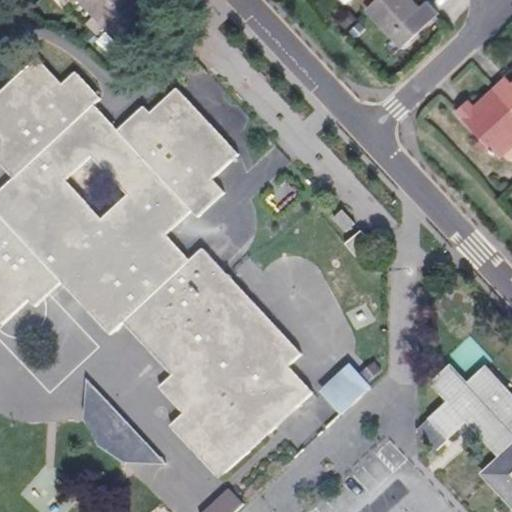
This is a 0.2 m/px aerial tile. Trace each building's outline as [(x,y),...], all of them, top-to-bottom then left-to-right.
[(72,0),(77,5),(81,1),(94,16),(87,23),(98,35),(106,28),(120,42),(153,11),(142,0),(72,0)] [(359,0),(369,10),(379,0),(359,0)] [(405,49),(441,16),(428,2),(421,9),(412,0),(379,0),(369,10),(405,49)] [(314,394),(286,363),(299,351),(201,245),(188,257),(165,233),(190,208),(197,215),(223,191),(211,178),(238,153),(176,85),(149,110),(144,104),(117,130),(94,104),(99,98),(75,72),(61,85),(36,57),(0,90),(0,166),(12,179),(0,189),(0,324),(1,326),(28,301),(35,308),(62,284),(110,336),(123,324),(172,377),(160,388),(185,415),(171,427),(221,480),(276,430),(269,422),(292,401),(298,409),(314,394)] [(511,106),(511,82),(507,77),(495,88),(511,106)] [(499,157),(511,144),(511,106),(495,88),(477,105),(470,98),(457,111),(499,157)] [(349,223),(337,210),(328,218),(340,231),(349,223)] [(354,260),(370,246),(356,230),(340,244),(354,260)] [(372,359),(358,372),(369,383),(382,370),(372,359)] [(350,365),(324,390),(344,412),(369,389),(371,388),(350,365)] [(511,395),(485,367),(468,384),(452,366),(434,384),(450,401),(432,419),(448,436),(449,437),(467,420),(501,456),(483,473),(511,504),(511,395)] [(166,465),(88,380),(87,423),(99,449),(124,464),(166,465)] [(276,430),(298,409),(292,401),(269,422),(276,430)] [(435,448),(448,436),(432,419),(419,431),(435,448)] [(229,489),(207,509),(209,511),(234,511),(243,504),(229,489)] [(170,511),(164,502),(150,511),(170,511)]
